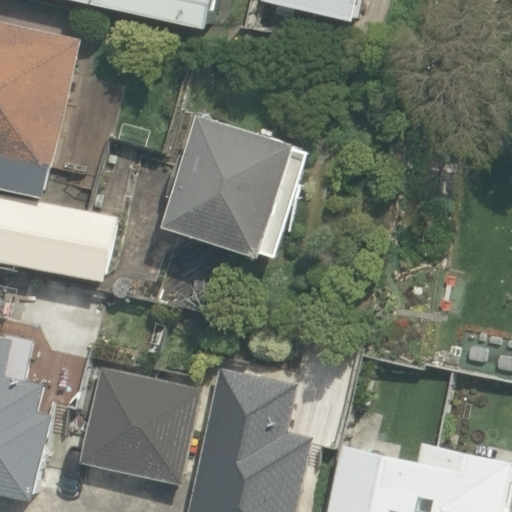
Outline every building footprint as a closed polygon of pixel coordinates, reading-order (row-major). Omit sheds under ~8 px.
[(86,0),(197,24),(202,0),(86,0)] [(70,32),(0,17),(0,181),(39,189),(70,32)] [(301,144),(184,111),(154,215),(271,248),(301,144)] [(105,216),(0,192),(0,258),(91,280),(105,216)] [(0,479),(27,485),(47,384),(18,379),(26,338),(0,332),(0,479)] [(194,387),(92,366),(72,461),(174,482),(194,387)] [(295,511),(313,435),(282,428),(291,388),(212,370),(180,511),(295,511)]
